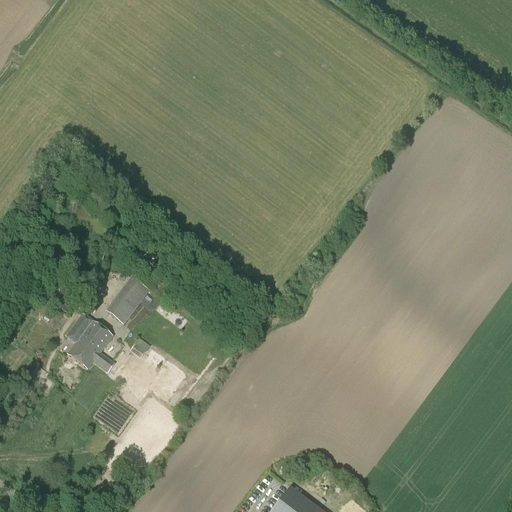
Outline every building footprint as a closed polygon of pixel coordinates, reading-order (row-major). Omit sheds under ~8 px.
[(131,279),(104,313),(122,327),(149,292),(146,290),(149,287),(139,279),(137,283),(131,279)] [(298,307),(304,299),(291,290),(285,298),(298,307)] [(57,296),(52,303),(69,316),(74,309),(57,296)] [(84,315),(67,337),(76,344),(68,355),(89,371),(94,363),(109,374),(115,366),(101,355),(113,338),(84,315)] [(140,360),(145,353),(135,346),(130,353),(140,360)] [(319,511),(289,489),(272,511),(319,511)]
